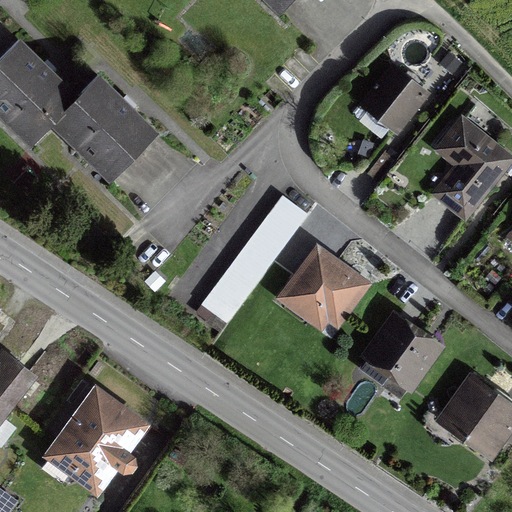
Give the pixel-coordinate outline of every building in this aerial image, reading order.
[(265,0),(279,13),(291,0),(265,0)] [(47,70),(17,41),(0,57),(0,115),(30,145),(51,124),(76,99),(75,98),(47,70)] [(423,95),(391,69),(363,104),(395,130),(423,95)] [(123,103),(96,76),(75,98),(76,99),(51,124),(110,181),(155,134),(123,103)] [(444,142),(463,158),(435,194),(463,216),(509,160),(460,121),(444,142)] [(395,160),(384,151),(365,174),(377,184),(395,160)] [(225,323),(305,215),(281,197),(201,305),(225,323)] [(334,263),(333,264),(316,252),(283,297),(312,319),(319,309),(330,307),(340,315),(361,286),(360,284),(359,286),(353,282),(354,280),(346,274),(346,272),(334,263)] [(391,373),(409,386),(436,348),(394,318),(358,370),(381,386),(391,373)] [(0,417),(33,375),(1,351),(0,352),(0,417)] [(463,440),(486,456),(511,418),(511,406),(473,379),(445,418),(462,430),(460,432),(460,435),(461,438),(463,440)] [(112,462),(117,466),(122,469),(128,468),(132,464),(131,458),(121,450),(140,425),(95,393),(49,455),(99,491),(99,490),(95,487),(112,462)]
